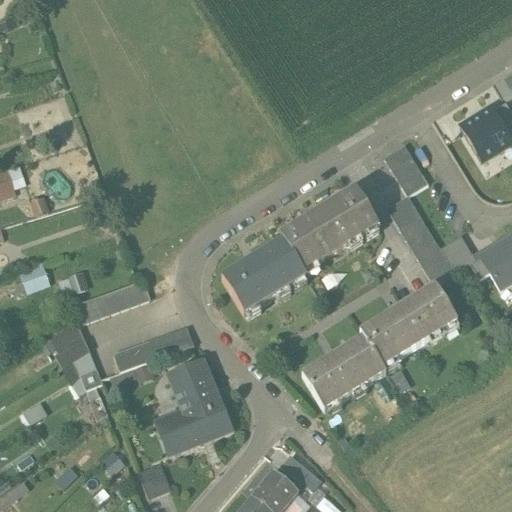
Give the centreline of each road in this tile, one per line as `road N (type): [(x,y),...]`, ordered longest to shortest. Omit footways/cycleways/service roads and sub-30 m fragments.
road 1 (residential): [(209,511),(274,424),(191,322),(182,277),(202,238),(410,114)]
road 2 (residential): [(410,114),(481,229),(511,211)]
road 3 (track): [(274,424),(316,453),(367,511)]
